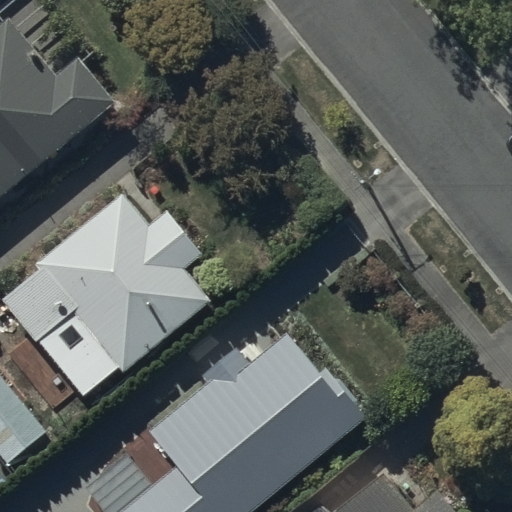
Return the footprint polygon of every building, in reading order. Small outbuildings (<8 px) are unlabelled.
[(0,213),(117,118),(80,72),(59,88),(12,30),(0,39),(0,213)] [(12,306),(4,314),(85,409),(120,379),(126,386),(213,313),(191,287),(208,272),(168,225),(153,239),(124,205),(9,303),(12,306)] [(134,511),(267,511),(366,430),(353,414),(358,410),(330,377),(320,385),(288,346),(249,378),(235,360),(199,390),(205,396),(147,445),(175,479),(134,511)] [(0,381),(0,463),(15,483),(55,452),(0,381)] [(438,511),(433,505),(425,511),(405,511),(384,486),(352,511),(438,511)]
